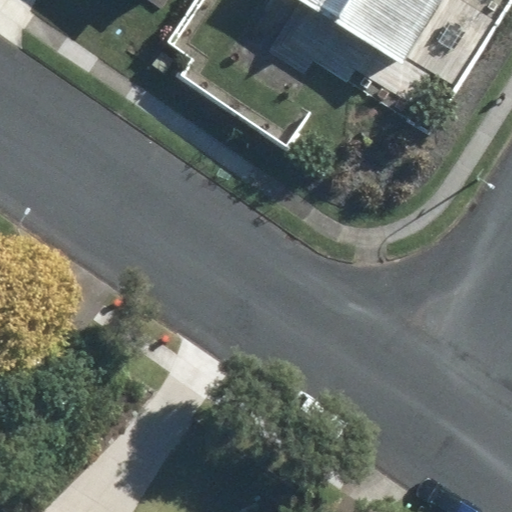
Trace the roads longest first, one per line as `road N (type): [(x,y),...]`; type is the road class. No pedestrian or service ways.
road 1 (residential): [(415,431),(0,115)]
road 2 (residential): [(415,431),(511,278)]
